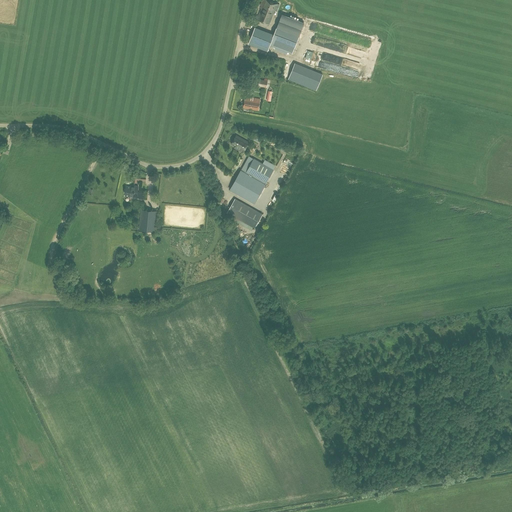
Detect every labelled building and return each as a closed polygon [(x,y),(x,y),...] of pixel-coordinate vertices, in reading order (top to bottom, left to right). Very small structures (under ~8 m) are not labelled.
[(271,1),(268,0),(262,0),(261,4),(263,5),(260,12),(266,14),(271,1)] [(280,4),(271,1),(266,14),(260,12),(257,19),(269,25),(275,11),(277,11),(280,4)] [(304,22),(282,14),(276,29),(298,37),(304,22)] [(321,33),(330,35),(331,28),(323,26),(321,33)] [(268,51),(269,46),(273,36),(255,28),(249,44),(268,51)] [(276,29),(273,36),(269,46),(273,48),(274,47),(292,54),(298,37),(276,29)] [(356,49),(332,44),(331,50),(354,55),(356,49)] [(302,48),(300,55),(312,58),(314,52),(302,48)] [(322,74),(295,63),(288,79),(315,90),(322,74)] [(268,80),(255,78),(254,85),(267,87),(268,80)] [(258,111),(260,99),(245,96),(243,108),(258,111)] [(249,142),(236,135),(231,144),(235,146),(234,148),(240,151),(241,150),(244,151),(249,142)] [(274,169),(254,158),(246,172),(266,183),(274,169)] [(265,183),(241,170),(230,190),(254,203),(265,183)] [(142,199),(143,193),(138,192),(138,187),(135,187),(135,186),(131,185),(130,186),(126,186),(125,196),(134,196),(134,199),(142,199)] [(256,227),(264,213),(248,205),(236,198),(229,212),(256,227)] [(155,231),(157,211),(141,209),(139,230),(155,231)]
